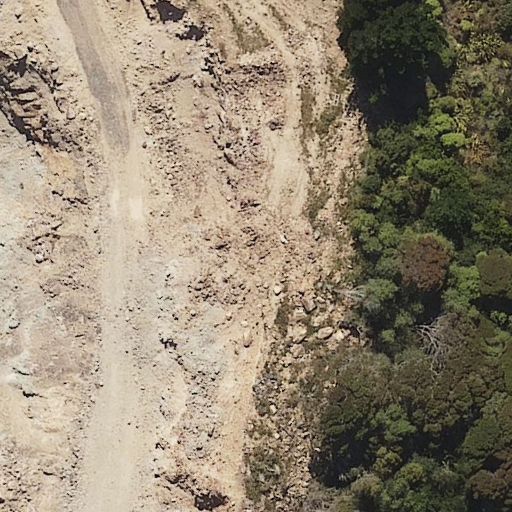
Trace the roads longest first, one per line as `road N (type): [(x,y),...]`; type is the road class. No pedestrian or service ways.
road 1 (track): [(74,0),(109,92),(127,177),(106,511)]
road 2 (track): [(258,0),(306,67),(306,119),(291,190)]
